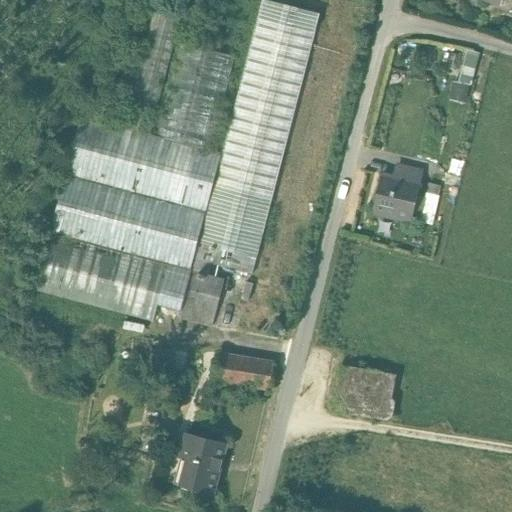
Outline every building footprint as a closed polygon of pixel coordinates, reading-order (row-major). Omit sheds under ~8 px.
[(262,0),(223,154),(195,260),(212,264),(253,274),(287,141),(320,14),(265,0),(262,0)] [(154,12),(124,128),(151,135),(181,18),(154,12)] [(236,57),(180,43),(155,136),(211,151),(236,57)] [(461,78),(473,80),(478,53),(466,51),(461,78)] [(124,128),(82,117),(51,234),(169,266),(158,305),(181,312),(195,260),(223,154),(211,151),(155,136),(151,135),(124,128)] [(401,179),(382,174),(372,213),(411,222),(423,172),(404,167),(401,179)] [(169,266),(51,234),(36,290),(154,322),(158,305),(169,266)] [(212,264),(195,260),(181,312),(179,318),(212,327),(225,280),(209,276),(212,264)] [(173,353),(151,349),(148,371),(170,374),(173,353)] [(275,362),(219,354),(214,381),(269,390),(275,362)] [(397,375),(341,365),(337,388),(333,391),(330,407),(334,412),(388,421),(393,417),(395,402),(392,398),(397,375)] [(225,444),(187,434),(181,458),(187,460),(181,485),(213,494),(225,444)]
